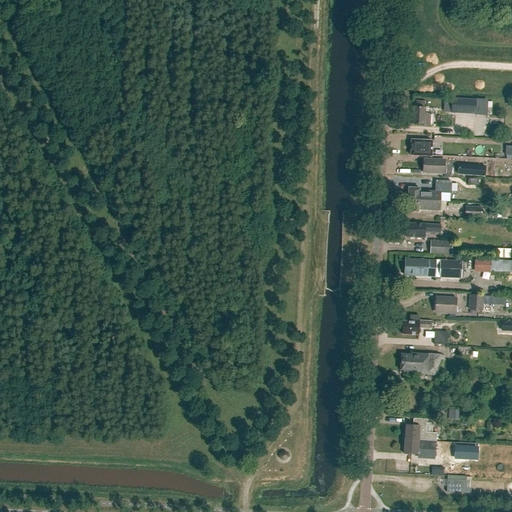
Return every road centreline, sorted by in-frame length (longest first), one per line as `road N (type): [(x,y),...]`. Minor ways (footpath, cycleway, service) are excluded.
road 1 (track): [(315,0),(298,391),(247,484),(245,511)]
road 2 (tertiary): [(364,511),(388,0)]
